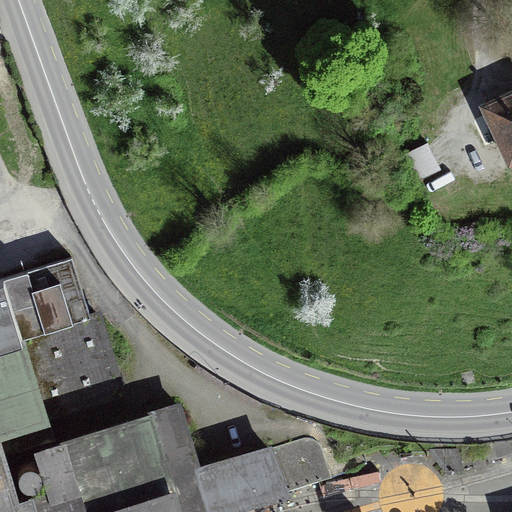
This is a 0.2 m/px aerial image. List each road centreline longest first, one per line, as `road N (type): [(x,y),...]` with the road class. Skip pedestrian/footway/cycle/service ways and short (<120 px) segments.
road 1 (tertiary): [(511,410),(413,412),(318,390),(230,349),(133,264)]
road 2 (tertiary): [(18,0),(84,176),(133,264)]
